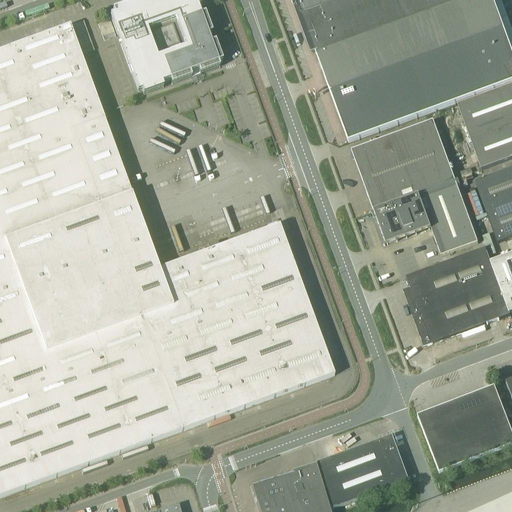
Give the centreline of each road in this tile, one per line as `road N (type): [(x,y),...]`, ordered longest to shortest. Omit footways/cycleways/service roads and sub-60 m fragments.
road 1 (unclassified): [(384,394),(380,361),(262,38)]
road 2 (unclassified): [(208,477),(373,411),(384,394)]
road 3 (unclassified): [(69,511),(184,471),(208,477)]
road 4 (unclassified): [(384,394),(511,344)]
